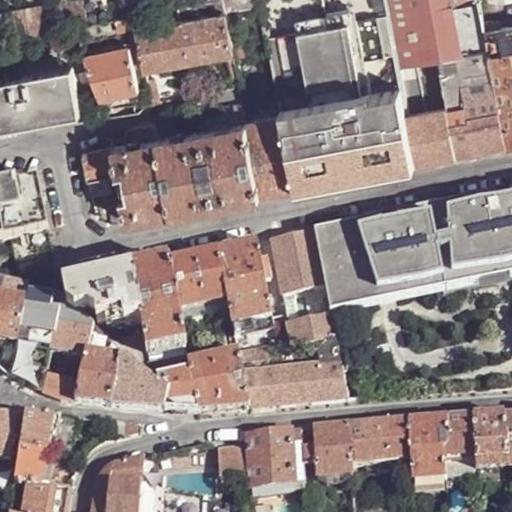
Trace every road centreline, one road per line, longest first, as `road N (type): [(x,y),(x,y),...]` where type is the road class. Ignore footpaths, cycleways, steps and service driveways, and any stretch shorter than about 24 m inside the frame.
road 1 (residential): [(60,139),(81,247),(511,170)]
road 2 (residential): [(511,404),(233,429)]
road 3 (residential): [(233,429),(58,412),(0,393)]
road 4 (residential): [(233,429),(117,452),(94,468),(80,511)]
road 5 (residential): [(60,139),(234,96)]
